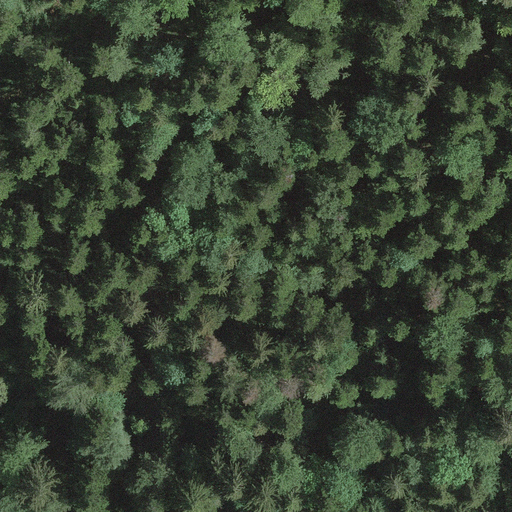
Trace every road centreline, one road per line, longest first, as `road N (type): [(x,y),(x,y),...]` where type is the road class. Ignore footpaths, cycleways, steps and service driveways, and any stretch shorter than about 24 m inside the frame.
road 1 (track): [(0,439),(96,436),(511,386)]
road 2 (track): [(120,0),(246,39),(511,167)]
